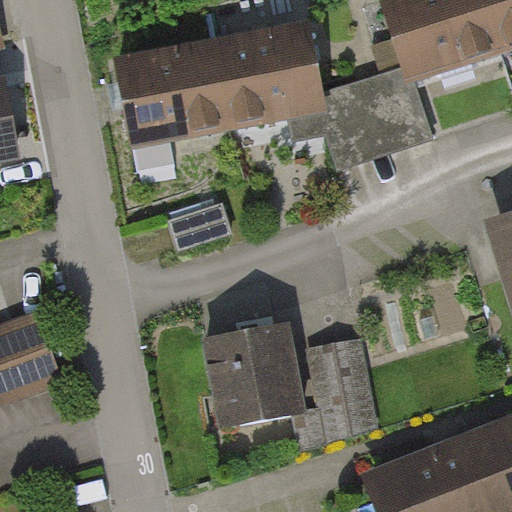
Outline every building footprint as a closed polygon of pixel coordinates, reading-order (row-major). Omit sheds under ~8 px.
[(407,70),(373,81),(397,153),(434,141),(414,79),(501,51),(484,0),(398,0),(386,4),(407,70)] [(511,0),(484,0),(501,51),(511,47),(511,0)] [(309,33),(214,50),(230,127),(319,110),(339,171),(397,153),(373,81),(322,98),(309,33)] [(120,68),(135,145),(230,127),(214,50),(120,68)] [(5,88),(0,88),(0,159),(18,156),(5,88)] [(511,219),(494,224),(511,285),(511,219)] [(0,332),(0,411),(61,389),(35,319),(0,332)] [(317,417),(302,328),(207,344),(222,433),(317,417)] [(346,432),(379,428),(369,340),(336,344),(346,432)] [(511,428),(485,439),(511,506),(511,428)] [(373,483),(384,511),(504,511),(511,509),(511,506),(485,439),(373,483)]
